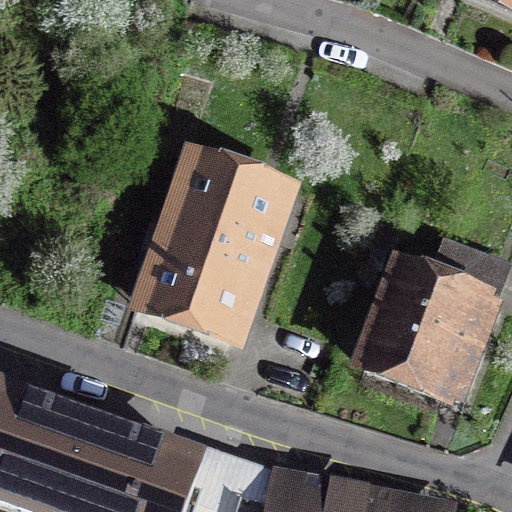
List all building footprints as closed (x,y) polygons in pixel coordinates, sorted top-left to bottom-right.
[(511,0),(493,0),(511,8),(511,0)] [(296,178),(182,141),(128,304),(242,342),(296,178)] [(502,286),(389,246),(347,365),(459,405),(502,286)] [(180,511),(197,467),(0,395),(0,500),(32,511),(180,511)] [(407,511),(287,487),(202,460),(197,467),(180,511),(407,511)]
